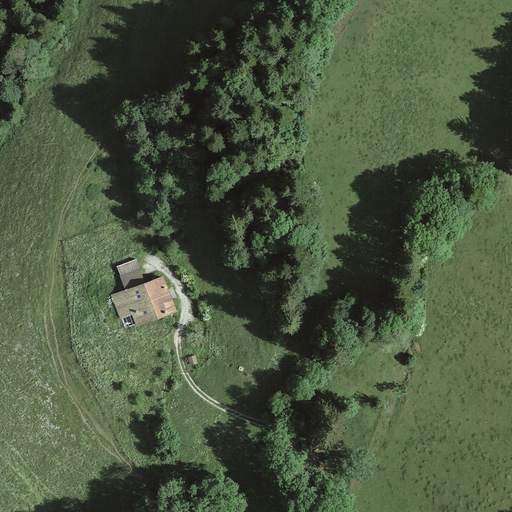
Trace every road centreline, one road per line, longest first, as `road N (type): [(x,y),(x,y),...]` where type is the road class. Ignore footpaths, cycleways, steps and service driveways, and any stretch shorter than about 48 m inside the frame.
road 1 (track): [(154,256),(182,295),(176,338),(186,377),(225,412),(283,437),(307,470),(320,511)]
road 2 (track): [(154,256),(138,228),(126,154),(131,68),(148,0)]
